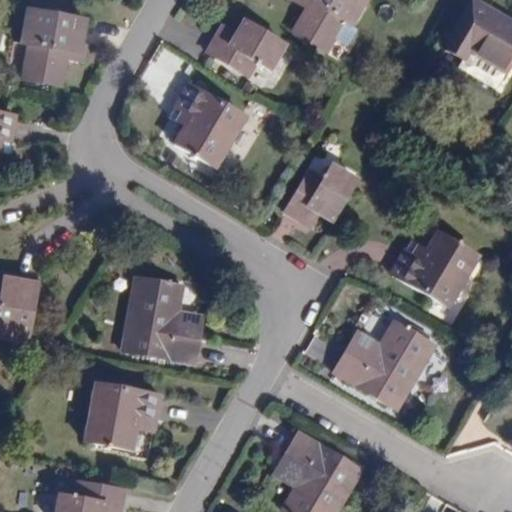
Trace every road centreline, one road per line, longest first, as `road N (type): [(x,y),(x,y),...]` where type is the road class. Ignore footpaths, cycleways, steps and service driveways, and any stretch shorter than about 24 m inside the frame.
road 1 (residential): [(264,371),(435,473),(502,490)]
road 2 (residential): [(164,0),(93,136),(117,182)]
road 3 (residential): [(264,371),(184,511)]
road 4 (residential): [(232,250),(275,283),(289,325),(264,371)]
road 5 (residential): [(117,182),(121,194),(222,255),(232,250)]
road 6 (residential): [(232,250),(230,237),(133,180),(117,182)]
